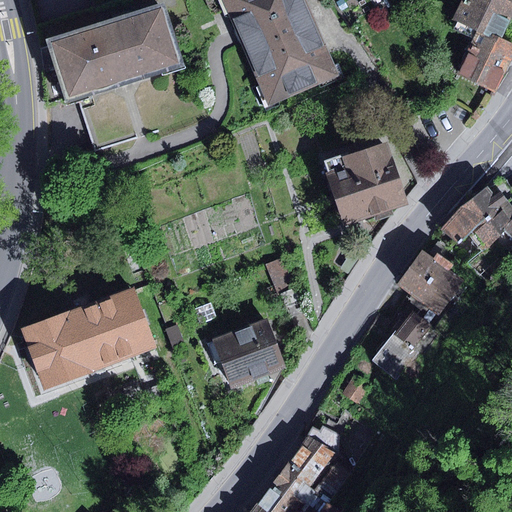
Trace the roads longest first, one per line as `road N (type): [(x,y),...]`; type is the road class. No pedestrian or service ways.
road 1 (residential): [(218,511),(281,436),(392,259),(511,111)]
road 2 (residential): [(0,272),(16,167),(13,70),(0,1)]
